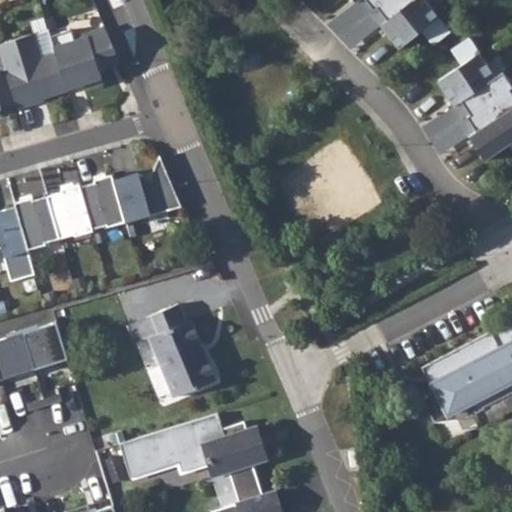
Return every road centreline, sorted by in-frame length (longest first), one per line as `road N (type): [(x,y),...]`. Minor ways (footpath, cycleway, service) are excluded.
road 1 (residential): [(291,13),(404,127),(437,180),(511,235)]
road 2 (residential): [(292,384),(173,120)]
road 3 (residential): [(511,265),(339,350),(292,384)]
road 4 (residential): [(173,120),(0,170)]
road 5 (residential): [(344,511),(292,384)]
road 6 (residential): [(173,120),(123,0)]
